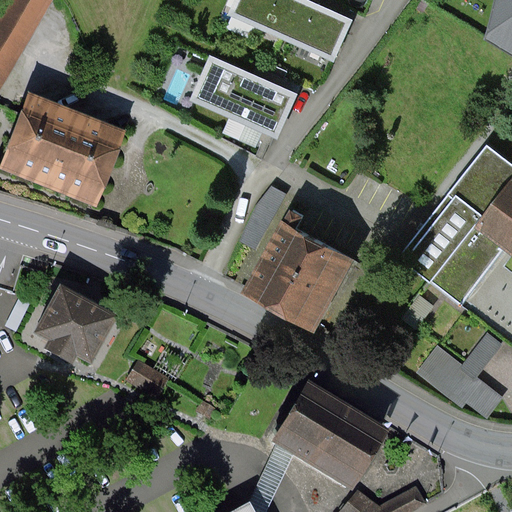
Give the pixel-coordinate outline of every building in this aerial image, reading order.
[(41,0),(16,0),(0,26),(0,87),(51,5),(41,0)] [(237,0),(230,17),(335,64),(353,22),(324,9),(302,0),(237,0)] [(511,0),(499,0),(488,35),(487,37),(511,52),(511,0)] [(210,58),(190,104),(279,141),(299,96),(210,58)] [(24,96),(0,157),(0,162),(90,198),(116,132),(24,96)] [(400,256),(432,281),(511,180),(511,160),(490,143),(434,213),(400,256)] [(505,246),(511,251),(511,180),(432,281),(463,303),(505,246)] [(258,207),(243,240),(256,248),(286,195),(273,188),(258,207)] [(294,211),(251,290),(318,327),(339,288),(354,261),(297,229),(304,217),(294,211)] [(115,312),(55,280),(29,329),(89,361),(115,312)] [(421,297),(404,318),(416,327),(432,306),(421,297)] [(439,347),(420,372),(463,405),(466,401),(486,417),(502,396),(476,376),(501,344),(488,334),(464,366),(439,347)] [(301,379),(264,438),(273,443),(283,449),(292,455),(346,488),(383,429),(301,379)] [(273,443),(247,501),(252,511),(264,511),(292,455),(273,443)] [(340,511),(408,511),(423,504),(414,490),(378,509),(359,494),(352,498),(340,511)] [(246,499),(221,511),(252,511),(247,501),(246,499)]
